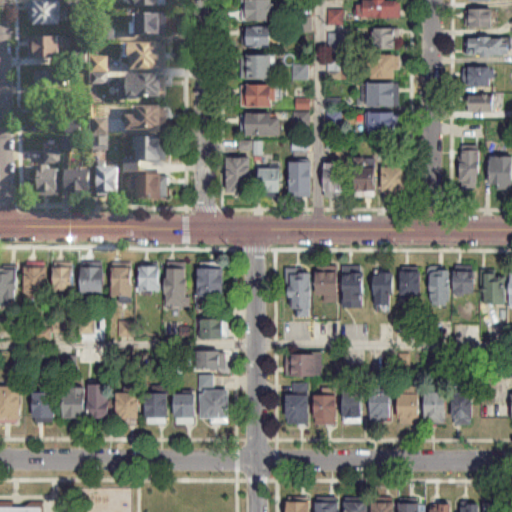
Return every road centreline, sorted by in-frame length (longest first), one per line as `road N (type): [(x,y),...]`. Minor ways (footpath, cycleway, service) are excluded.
road 1 (secondary): [(0,229),(511,232)]
road 2 (residential): [(0,460),(511,461)]
road 3 (residential): [(254,229),(258,511)]
road 4 (residential): [(431,0),(429,232)]
road 5 (residential): [(2,0),(7,230)]
road 6 (residential): [(203,0),(207,230)]
